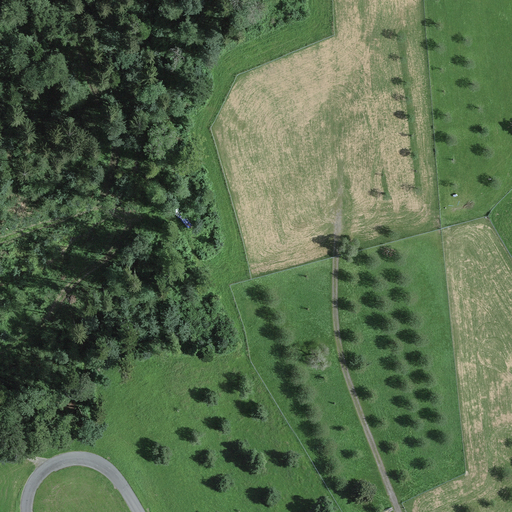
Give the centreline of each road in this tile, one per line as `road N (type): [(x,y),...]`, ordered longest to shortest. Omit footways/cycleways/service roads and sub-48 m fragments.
road 1 (track): [(0,242),(74,216),(97,184),(120,111),(113,73),(83,45),(80,0)]
road 2 (unclassified): [(138,511),(111,471),(82,458),(48,467),(30,491),(27,511)]
